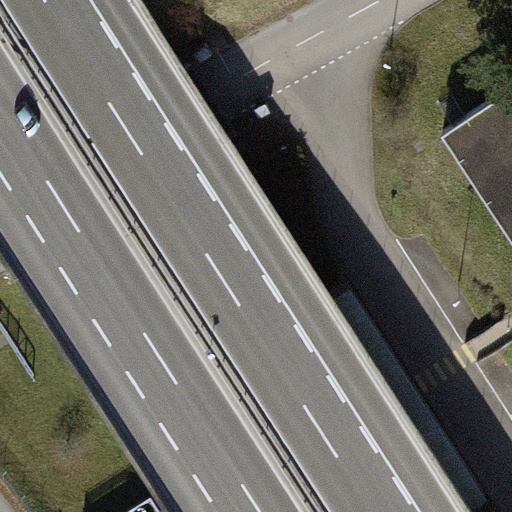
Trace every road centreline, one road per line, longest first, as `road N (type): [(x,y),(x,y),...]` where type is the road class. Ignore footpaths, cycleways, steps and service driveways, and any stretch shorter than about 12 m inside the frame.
road 1 (motorway): [(376,511),(46,0)]
road 2 (motorway): [(0,106),(261,511)]
